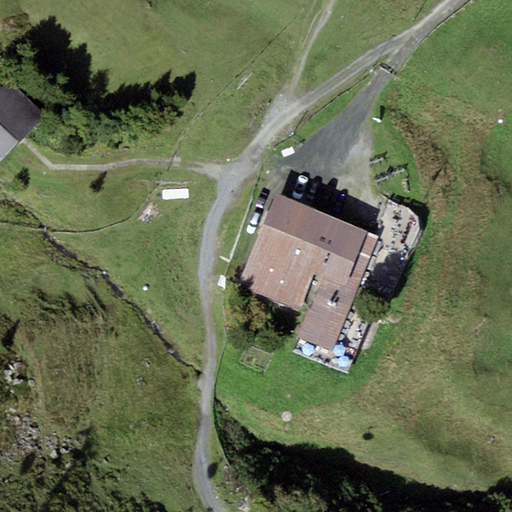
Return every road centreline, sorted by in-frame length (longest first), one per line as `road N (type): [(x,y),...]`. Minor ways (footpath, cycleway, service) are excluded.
road 1 (track): [(223,511),(202,478),(209,376),(202,282),(212,222),(281,124)]
road 2 (track): [(281,124),(451,0)]
